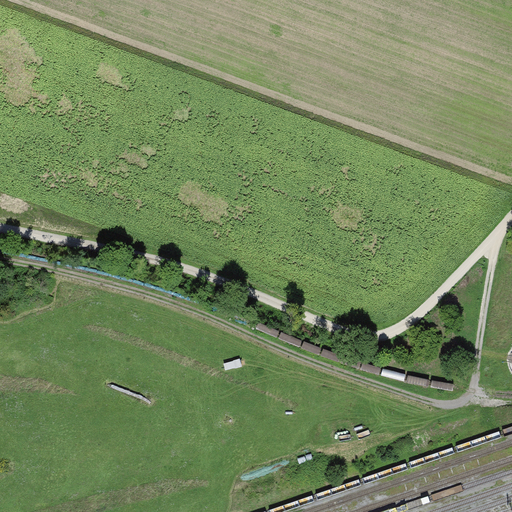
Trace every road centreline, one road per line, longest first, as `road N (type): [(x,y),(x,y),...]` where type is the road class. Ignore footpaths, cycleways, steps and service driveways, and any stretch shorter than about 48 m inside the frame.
road 1 (track): [(498,230),(474,382),(464,399),(448,404),(312,362),(118,284),(0,259)]
road 2 (track): [(0,226),(183,267),(353,332),(378,334),(415,320),(511,216)]
